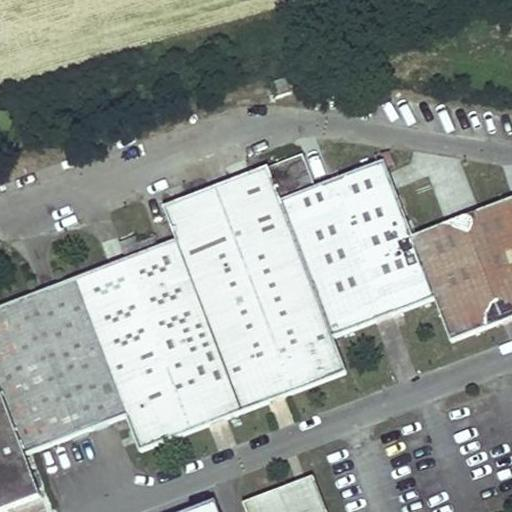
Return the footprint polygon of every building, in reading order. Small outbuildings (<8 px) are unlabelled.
[(287,95),(282,80),(270,84),(275,99),(287,95)] [(163,206),(175,241),(243,414),(347,374),(334,339),(281,202),(315,188),(302,156),(163,206)] [(385,163),(315,188),(281,202),(334,339),(437,297),(414,237),(385,163)] [(511,199),(414,237),(437,297),(454,341),(511,318),(511,199)] [(175,241),(0,307),(0,391),(26,457),(126,418),(141,453),(243,414),(175,241)] [(0,511),(5,511),(42,498),(26,457),(0,391),(0,511)] [(246,511),(326,511),(313,478),(243,504),(246,511)] [(219,511),(216,502),(189,511),(219,511)]
